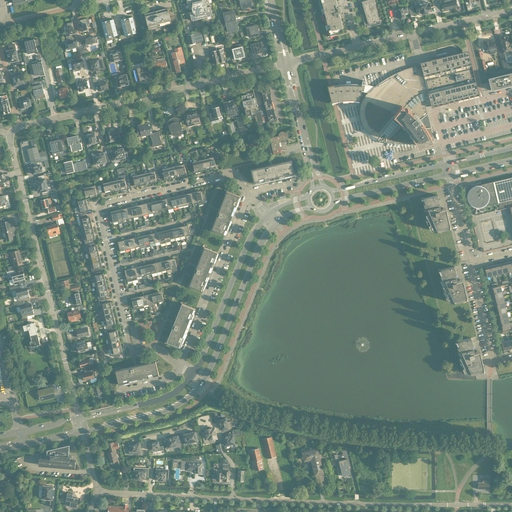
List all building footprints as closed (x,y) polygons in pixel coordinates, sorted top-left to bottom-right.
[(190,11),(189,12),(192,21),(212,16),(210,6),(209,7),(209,5),(210,4),(208,0),(187,0),(189,10),(190,9),(190,11)] [(239,0),(242,8),(243,8),(246,10),(247,7),(252,6),(250,0),(239,0)] [(320,0),(330,36),(344,33),(339,14),(341,14),(340,14),(341,12),(341,11),(340,9),(339,8),(338,7),(339,6),(337,7),(335,0),(320,0)] [(374,0),(358,0),(363,17),(361,18),(364,25),(364,26),(365,26),(365,27),(366,27),(367,27),(367,28),(368,28),(369,27),(370,27),(371,26),(372,26),(380,24),(374,0)] [(415,2),(414,2),(415,7),(416,7),(418,14),(422,13),(422,15),(425,14),(422,3),(421,0),(418,1),(415,2)] [(426,0),(421,0),(422,3),(425,14),(428,13),(427,12),(431,11),(429,3),(428,3),(426,0)] [(439,0),(441,6),(442,5),(443,10),(457,6),(457,4),(456,4),(455,0),(452,0),(451,0),(439,0)] [(407,7),(397,10),(399,19),(406,18),(405,13),(408,12),(407,7)] [(148,13),(145,14),(146,18),(146,19),(145,20),(145,22),(147,22),(147,23),(148,29),(159,26),(160,26),(171,23),(171,22),(174,21),(173,16),(170,17),(170,16),(171,16),(170,13),(169,14),(169,13),(168,8),(159,10),(158,10),(153,12),(148,13)] [(223,13),(226,23),(235,20),(233,11),(229,12),(226,10),(224,13),(223,13)] [(426,24),(425,19),(423,19),(422,16),(416,18),(417,20),(419,19),(421,26),(426,24)] [(136,33),(132,17),(121,20),(125,36),(136,33)] [(89,31),(87,24),(89,24),(88,18),(86,19),(80,20),(82,28),(81,28),(82,31),(83,31),(83,32),(87,31),(87,34),(94,33),(93,30),(89,31)] [(104,22),(102,22),(107,41),(112,40),(112,37),(117,35),(116,30),(113,19),(104,22)] [(235,20),(226,23),(228,32),(229,32),(232,34),(233,31),(238,30),(235,20)] [(72,22),(69,23),(67,23),(70,35),(66,36),(66,40),(73,38),(72,35),(75,34),(75,33),(75,30),(74,30),(72,22)] [(247,27),(249,37),(259,35),(256,25),(252,26),(249,25),(248,27),(247,27)] [(511,49),(511,48),(511,43),(510,43),(508,37),(505,37),(505,36),(505,37),(503,38),(503,37),(502,37),(502,38),(499,39),(503,53),(511,51),(511,50),(511,49)] [(84,41),(81,42),(83,48),(84,51),(87,50),(86,45),(98,42),(96,37),(88,39),(88,38),(88,37),(85,39),(86,39),(84,40),(84,41)] [(25,42),(23,43),(24,49),(26,48),(28,54),(37,52),(36,46),(40,45),(38,39),(34,40),(34,39),(24,42),(25,42)] [(485,42),(484,42),(485,46),(484,46),(485,48),(486,48),(486,50),(487,50),(487,52),(488,53),(489,54),(490,54),(491,54),(494,54),(495,53),(495,52),(496,51),(496,50),(495,48),(496,48),(494,40),(489,42),(489,41),(488,41),(487,40),(485,41),(485,42)] [(77,41),(73,41),(74,41),(74,42),(66,44),(67,50),(79,47),(80,49),(83,48),(81,42),(78,42),(78,41),(77,42),(77,41)] [(251,45),(253,54),(263,52),(262,47),(264,45),(261,43),(261,42),(251,45)] [(6,51),(8,57),(17,55),(17,54),(15,44),(8,45),(9,50),(6,51)] [(223,44),(215,46),(219,63),(225,61),(222,49),(224,49),(223,44)] [(236,48),(232,49),(235,59),(245,57),(242,47),(241,47),(241,44),(236,45),(236,48)] [(215,46),(210,48),(211,52),(214,64),(219,63),(215,46)] [(172,57),(169,58),(172,70),(175,70),(176,70),(176,73),(181,72),(179,64),(185,62),(182,51),(181,47),(175,49),(175,52),(171,53),(172,57)] [(425,107),(431,106),(431,107),(474,97),(476,96),(479,95),(475,80),(468,51),(462,52),(457,53),(457,54),(452,55),(446,56),(441,57),(441,58),(436,59),(431,60),(425,61),(425,62),(420,63),(421,65),(418,66),(414,66),(411,67),(408,68),(405,69),(400,71),(398,72),(396,73),(394,74),(391,76),(390,76),(387,78),(384,79),(382,81),(379,83),(376,85),(373,87),(368,92),(367,93),(366,94),(365,95),(364,97),(364,98),(363,99),(362,100),(362,101),(361,102),(361,103),(361,104),(360,105),(360,106),(360,108),(359,109),(359,111),(359,112),(359,113),(359,114),(359,115),(360,117),(360,118),(360,119),(360,120),(360,121),(361,123),(361,124),(362,125),(363,126),(363,128),(364,129),(365,130),(366,131),(367,132),(368,133),(369,134),(371,135),(372,136),(374,137),(375,138),(376,139),(377,139),(378,139),(379,139),(386,141),(389,142),(392,143),(394,143),(397,143),(400,143),(402,144),(405,144),(408,144),(411,144),(413,144),(416,143),(417,145),(418,147),(431,141),(434,141),(430,127),(430,128),(429,128),(428,128),(426,128),(425,123),(423,118),(427,114),(425,107)] [(110,55),(112,62),(116,61),(118,60),(118,61),(123,60),(121,52),(110,55)] [(17,55),(8,57),(9,63),(12,62),(13,65),(19,63),(19,60),(21,60),(20,54),(17,54),(17,55)] [(72,64),(68,65),(70,70),(73,69),(74,69),(74,72),(78,71),(77,68),(81,67),(84,66),(82,58),(71,61),(72,64)] [(97,60),(90,62),(92,71),(96,71),(97,74),(105,72),(102,59),(97,60)] [(167,66),(165,59),(157,62),(156,61),(153,61),(155,69),(167,66)] [(37,61),(31,62),(35,76),(40,74),(41,75),(45,74),(41,61),(38,62),(37,61)] [(133,69),(133,70),(136,82),(144,80),(143,75),(147,74),(145,68),(142,69),(142,67),(141,67),(137,68),(137,69),(133,70),(133,69)] [(64,76),(62,68),(55,70),(58,83),(65,81),(65,78),(67,78),(67,76),(64,76)] [(12,74),(13,80),(25,77),(24,71),(12,74)] [(497,89),(511,85),(511,72),(488,78),(488,79),(491,90),(497,89)] [(116,77),(118,87),(129,84),(126,75),(123,75),(122,74),(119,74),(119,75),(119,76),(116,77)] [(25,77),(13,80),(15,86),(18,85),(18,88),(25,86),(24,84),(27,83),(25,77)] [(88,88),(86,80),(86,78),(83,79),(79,80),(80,82),(77,82),(79,91),(80,91),(81,92),(82,91),(83,90),(83,89),(88,88)] [(96,78),(93,79),(94,85),(97,84),(99,91),(109,89),(107,82),(106,82),(105,81),(104,81),(103,82),(97,84),(96,78)] [(35,96),(44,93),(42,84),(39,85),(38,81),(34,82),(35,86),(32,86),(35,96)] [(360,101),(361,92),(361,91),(368,92),(373,87),(367,86),(365,85),(365,81),(362,81),(362,85),(355,85),(348,85),(341,85),(335,86),(335,85),(330,86),(327,86),(331,103),(334,102),(337,101),(343,101),(348,100),(354,100),(360,101)] [(65,97),(70,96),(67,87),(65,88),(65,86),(60,87),(60,89),(58,89),(61,98),(62,98),(64,98),(65,97)] [(269,123),(278,120),(277,119),(277,118),(276,117),(276,115),(275,113),(274,112),(274,109),(272,109),(272,107),(273,107),(272,105),(271,105),(271,103),(272,103),(272,101),(271,100),(271,99),(271,96),(270,93),(270,91),(262,93),(269,123)] [(10,112),(7,95),(2,96),(2,95),(0,95),(0,105),(2,114),(3,114),(4,115),(5,114),(6,113),(7,113),(8,114),(9,113),(10,112)] [(241,96),(244,106),(255,103),(254,98),(248,100),(247,95),(241,96)] [(32,107),(32,105),(31,105),(30,104),(33,103),(32,99),(30,100),(29,97),(20,99),(20,102),(18,102),(19,106),(21,106),(22,109),(26,108),(32,107)] [(237,110),(234,100),(224,103),(226,113),(231,112),(232,116),(237,115),(236,111),(237,110)] [(257,112),(256,108),(257,108),(257,104),(255,105),(255,103),(244,106),(246,116),(255,114),(258,125),(264,124),(260,111),(257,112)] [(213,112),(209,113),(211,121),(222,119),(222,116),(221,116),(219,107),(212,108),(213,112)] [(194,125),(191,113),(191,111),(185,113),(187,118),(186,118),(189,130),(195,128),(194,125)] [(197,111),(191,113),(194,125),(201,124),(198,115),(197,111)] [(171,135),(174,136),(173,136),(174,136),(175,136),(176,137),(177,136),(178,136),(173,117),(172,118),(171,118),(170,119),(169,120),(170,120),(168,122),(170,125),(169,126),(169,125),(168,125),(170,131),(170,132),(170,131),(172,131),(171,135)] [(175,117),(173,117),(178,136),(179,136),(180,136),(180,135),(181,135),(182,134),(181,134),(183,132),(181,129),(182,128),(181,122),(180,123),(179,122),(180,119),(177,118),(178,117),(177,117),(176,117),(175,117)] [(144,124),(143,124),(145,134),(149,133),(150,134),(153,146),(153,145),(154,145),(155,145),(156,145),(157,145),(158,145),(159,145),(160,144),(161,144),(161,143),(162,143),(159,131),(158,131),(159,132),(152,133),(150,123),(147,124),(147,123),(146,123),(144,123),(144,124)] [(139,126),(136,126),(139,137),(142,136),(142,135),(145,134),(143,124),(142,124),(140,124),(140,125),(139,125),(139,126)] [(112,131),(105,133),(107,142),(114,141),(114,142),(121,140),(119,133),(113,135),(112,131)] [(287,149),(285,142),(285,141),(284,141),(285,140),(286,140),(286,139),(287,138),(287,137),(287,136),(287,135),(287,134),(286,133),(286,132),(285,132),(284,132),(283,132),(282,132),(281,132),(280,132),(280,133),(279,133),(279,134),(279,135),(278,135),(278,136),(278,137),(277,136),(267,139),(268,141),(270,148),(271,152),(271,155),(284,152),(283,150),(287,149)] [(96,139),(95,133),(92,134),(92,133),(87,134),(88,138),(86,138),(88,145),(96,143),(95,140),(96,139)] [(79,143),(78,136),(67,138),(69,145),(70,145),(71,150),(72,150),(82,148),(81,142),(79,143)] [(140,144),(138,137),(135,138),(131,139),(133,145),(137,144),(137,145),(140,144)] [(61,140),(56,141),(59,154),(64,153),(63,151),(66,150),(64,140),(61,140)] [(56,141),(50,142),(54,157),(59,155),(59,154),(56,141)] [(37,147),(28,149),(31,162),(32,162),(32,164),(33,164),(40,162),(47,160),(48,160),(47,154),(46,155),(41,156),(40,153),(38,153),(37,147)] [(128,157),(126,150),(124,151),(123,148),(117,149),(120,159),(128,157)] [(120,159),(117,149),(112,151),(112,154),(110,154),(111,161),(120,159)] [(109,161),(107,155),(105,155),(104,153),(98,154),(101,163),(109,161)] [(101,163),(98,154),(93,155),(93,158),(91,159),(92,165),(101,163)] [(216,168),(214,157),(208,158),(211,169),(216,168)] [(72,160),(65,162),(68,173),(75,172),(74,170),(77,170),(77,171),(87,169),(86,163),(80,165),(79,164),(79,162),(75,163),(73,164),(72,160)] [(256,169),(251,170),(251,171),(251,172),(254,182),(259,181),(259,183),(264,182),(272,178),(276,177),(285,177),(290,176),(289,174),(294,173),(292,162),(291,160),(286,161),(286,162),(276,164),(276,166),(267,168),(267,166),(256,169)] [(198,161),(192,162),(189,163),(191,171),(194,170),(195,173),(200,172),(198,161)] [(34,166),(31,167),(33,174),(39,172),(39,171),(42,171),(40,162),(33,164),(34,166)] [(184,164),(178,165),(181,176),(186,175),(184,164)] [(168,168),(162,169),(159,170),(161,178),(164,177),(165,180),(170,179),(168,168)] [(158,170),(154,171),(149,173),(151,183),(157,182),(156,179),(159,178),(158,170)] [(37,183),(35,183),(36,187),(47,184),(45,174),(38,176),(39,180),(36,181),(37,183)] [(133,176),(135,186),(135,187),(141,186),(138,175),(133,176)] [(128,177),(119,180),(121,190),(127,189),(126,186),(130,185),(128,177)] [(511,177),(481,185),(482,186),(481,186),(480,186),(479,186),(478,186),(477,186),(476,186),(475,186),(474,186),(473,187),(474,187),(473,188),(472,188),(471,189),(470,190),(470,191),(469,191),(469,192),(468,193),(468,194),(468,195),(468,196),(468,197),(468,198),(468,199),(468,200),(469,201),(469,202),(470,203),(471,204),(472,205),(473,206),(474,206),(476,207),(477,207),(478,207),(479,207),(480,207),(496,203),(498,210),(497,210),(510,207),(511,216),(511,177)] [(111,193),(108,182),(102,183),(103,184),(100,185),(102,192),(105,191),(105,194),(111,193)] [(47,184),(36,187),(37,191),(38,190),(39,192),(42,192),(42,194),(48,193),(47,190),(48,190),(47,184)] [(95,186),(94,185),(89,187),(92,197),(97,196),(96,193),(99,193),(98,186),(95,186)] [(83,188),(86,197),(86,199),(92,197),(89,187),(83,188)] [(206,199),(204,191),(201,192),(200,190),(195,192),(198,202),(199,206),(204,204),(206,199)] [(213,225),(211,230),(213,230),(223,234),(225,230),(226,230),(228,225),(230,217),(232,213),(236,206),(238,201),(237,201),(238,196),(228,192),(226,191),(225,196),(224,196),(221,206),(222,207),(219,215),(217,215),(213,224),(213,225)] [(441,210),(437,195),(423,199),(425,203),(423,204),(428,214),(426,215),(430,225),(428,225),(431,231),(445,227),(450,226),(446,208),(441,210)] [(74,199),(75,201),(76,207),(87,204),(86,199),(82,200),(81,197),(74,199)] [(47,199),(40,201),(42,208),(44,208),(44,209),(44,210),(45,211),(46,212),(47,212),(49,211),(49,212),(56,211),(55,206),(50,208),(49,204),(51,203),(49,198),(47,199)] [(86,211),(89,210),(87,204),(76,207),(79,216),(81,215),(87,214),(86,211)] [(116,211),(114,211),(110,212),(111,213),(109,214),(110,219),(112,219),(113,223),(118,221),(116,211)] [(52,216),(53,221),(58,220),(59,225),(60,224),(61,226),(64,225),(61,213),(52,216)] [(87,214),(81,215),(82,219),(79,219),(81,225),(92,222),(90,217),(87,217),(87,214)] [(15,235),(12,220),(9,221),(7,216),(0,217),(0,224),(2,224),(4,232),(5,232),(7,241),(12,239),(11,236),(15,235)] [(47,226),(49,235),(56,233),(56,234),(60,233),(57,224),(47,226)] [(94,233),(83,235),(85,244),(93,242),(93,239),(95,238),(94,233)] [(118,242),(118,243),(116,243),(117,248),(119,248),(120,251),(125,250),(123,240),(118,242)] [(85,245),(86,248),(87,253),(98,251),(97,245),(94,246),(94,243),(85,245)] [(191,281),(189,286),(190,286),(191,286),(201,291),(203,286),(204,286),(206,282),(208,273),(209,269),(214,262),(216,257),(214,257),(216,252),(206,248),(204,247),(202,252),(198,262),(200,263),(196,272),(195,271),(191,281)] [(22,264),(19,250),(4,254),(5,258),(12,256),(14,265),(14,266),(15,266),(22,264)] [(180,266),(178,259),(175,259),(174,258),(169,259),(172,272),(177,271),(176,266),(180,266)] [(101,261),(90,264),(92,272),(100,270),(99,267),(102,267),(101,261)] [(463,280),(457,281),(454,266),(440,270),(442,275),(440,275),(445,285),(443,286),(447,296),(445,296),(448,302),(467,297),(463,280)] [(11,274),(13,279),(24,276),(23,271),(16,272),(15,270),(7,272),(7,275),(11,274)] [(92,273),(94,282),(105,279),(104,274),(101,274),(100,271),(92,273)] [(26,282),(24,276),(13,279),(14,284),(14,285),(19,283),(26,282)] [(69,288),(68,280),(60,282),(62,289),(69,288)] [(20,286),(13,288),(10,289),(11,292),(16,290),(17,296),(29,293),(27,287),(20,289),(20,286)] [(107,290),(97,292),(99,301),(101,301),(107,299),(106,296),(109,295),(107,290)] [(79,292),(73,294),(71,294),(74,305),(81,303),(79,292)] [(23,300),(30,298),(29,293),(17,296),(18,301),(15,302),(13,302),(14,305),(18,304),(24,303),(23,300)] [(107,299),(101,301),(102,304),(100,305),(101,310),(112,307),(110,302),(107,303),(107,299)] [(24,305),(24,303),(18,304),(18,307),(20,307),(21,312),(33,309),(31,304),(24,305)] [(168,337),(167,342),(168,342),(168,343),(179,347),(180,342),(182,343),(184,338),(185,329),(187,325),(192,318),(193,313),(192,313),(194,308),(184,304),(183,304),(182,303),(180,308),(180,309),(176,318),(178,319),(174,328),(172,327),(169,337),(168,337)] [(33,309),(21,312),(22,317),(21,318),(22,321),(28,319),(27,316),(34,315),(33,309)] [(69,320),(69,321),(81,318),(79,309),(67,312),(68,317),(68,319),(69,320)] [(113,324),(116,324),(114,318),(103,321),(105,326),(106,326),(107,329),(113,328),(113,324)] [(28,330),(30,335),(37,333),(35,322),(26,324),(26,325),(23,325),(24,331),(28,330)] [(87,327),(78,329),(76,330),(78,337),(89,335),(87,327)] [(118,336),(117,330),(114,331),(113,328),(107,329),(108,333),(106,333),(108,338),(118,336)] [(37,333),(30,335),(31,341),(30,342),(30,344),(28,345),(29,350),(34,349),(34,347),(40,345),(37,333)] [(464,367),(462,368),(465,373),(478,370),(484,369),(480,351),(474,352),(471,338),(457,341),(459,346),(457,347),(462,357),(460,357),(464,367)] [(507,341),(501,342),(503,352),(509,351),(507,341)] [(87,342),(80,344),(77,345),(77,346),(77,347),(77,348),(77,349),(77,350),(78,350),(78,351),(79,352),(89,350),(87,342)] [(122,352),(121,348),(121,346),(110,349),(111,354),(122,352)] [(89,358),(80,361),(79,361),(81,368),(89,366),(90,369),(93,368),(92,365),(91,365),(89,358)] [(120,369),(115,370),(116,372),(118,383),(123,382),(123,383),(128,382),(129,382),(136,379),(140,378),(148,377),(149,377),(154,376),(153,375),(158,373),(156,363),(156,362),(155,361),(151,362),(150,362),(140,365),(140,366),(131,368),(131,367),(121,369),(120,369)] [(95,371),(93,371),(93,370),(93,368),(90,369),(90,371),(82,373),(84,380),(96,377),(95,371)] [(96,396),(104,394),(102,388),(104,388),(103,384),(93,387),(94,388),(92,389),(93,392),(95,392),(96,396)] [(46,390),(38,392),(40,401),(50,398),(50,397),(56,396),(53,387),(45,389),(46,390)] [(222,420),(219,420),(220,427),(221,427),(222,430),(223,429),(224,431),(232,429),(230,421),(227,422),(226,418),(222,419),(222,420)] [(205,431),(201,432),(204,444),(210,442),(210,440),(217,438),(214,428),(211,429),(211,428),(205,429),(205,430),(205,431)] [(195,433),(195,432),(184,434),(185,438),(183,439),(184,444),(199,440),(197,432),(195,433)] [(223,438),(225,445),(235,443),(233,436),(230,436),(230,435),(223,437),(223,438)] [(178,437),(178,436),(166,438),(167,442),(165,443),(166,448),(182,445),(180,436),(178,437)] [(276,456),(271,437),(262,439),(267,459),(276,456)] [(159,447),(158,441),(152,443),(152,442),(148,443),(149,447),(150,447),(150,450),(154,449),(155,452),(164,450),(163,446),(159,447)] [(110,463),(117,461),(116,457),(117,457),(115,449),(119,448),(117,442),(113,443),(113,442),(108,444),(110,452),(108,453),(110,463)] [(141,450),(140,447),(141,447),(140,442),(136,443),(136,444),(127,446),(129,454),(132,454),(133,455),(141,453),(140,450),(141,450)] [(47,450),(47,455),(50,455),(50,459),(46,458),(39,458),(38,466),(46,466),(75,469),(76,461),(70,460),(70,458),(72,459),(72,456),(69,455),(69,456),(70,445),(47,450)] [(263,468),(258,448),(250,450),(252,457),(249,457),(251,465),(253,465),(254,471),(263,468)] [(304,454),(302,455),(303,459),(305,458),(306,460),(311,459),(314,470),(315,475),(317,474),(323,473),(319,460),(320,460),(320,459),(320,458),(320,457),(319,457),(317,450),(304,453),(304,454)] [(174,458),(173,468),(178,468),(178,462),(181,462),(181,459),(174,458)] [(339,461),(336,461),(337,466),(340,465),(341,472),(342,477),(351,474),(347,459),(339,461)] [(182,462),(181,470),(185,470),(192,470),(194,470),(193,473),(198,473),(198,472),(202,472),(202,462),(186,461),(186,462),(182,462)] [(214,469),(213,476),(217,476),(217,480),(222,480),(224,480),(229,481),(230,471),(228,471),(228,464),(225,464),(223,464),(222,469),(214,469)] [(148,478),(149,468),(133,468),(133,477),(135,477),(135,478),(136,478),(136,479),(142,479),(142,478),(146,479),(146,478),(148,478)] [(243,481),(244,474),(248,475),(248,471),(246,470),(246,468),(244,468),(244,470),(238,470),(238,481),(243,481)] [(168,479),(169,470),(156,469),(155,479),(158,479),(158,480),(165,481),(165,480),(166,479),(168,479)] [(483,479),(483,480),(482,482),(478,482),(478,489),(489,489),(489,482),(487,482),(487,480),(483,479)] [(54,487),(43,486),(42,499),(52,500),(54,487)] [(72,497),(73,494),(67,493),(66,500),(70,501),(69,507),(77,508),(78,498),(72,497)] [(107,511),(128,511),(129,507),(127,507),(128,504),(122,503),(122,506),(108,505),(108,509),(107,509),(106,510),(106,511),(107,511)]
